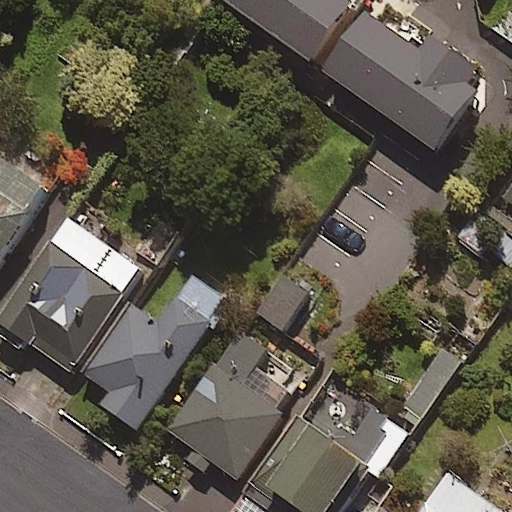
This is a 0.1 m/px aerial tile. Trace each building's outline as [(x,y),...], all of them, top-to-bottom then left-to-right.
[(225,0),(441,153),(511,53),(511,48),(443,0),(429,0),(404,36),(353,0),(225,0)] [(0,267),(55,191),(0,151),(0,267)] [(511,189),(501,204),(511,211),(511,189)] [(145,272),(72,221),(0,322),(73,374),(145,272)] [(236,298),(201,273),(163,327),(136,308),(88,375),(116,395),(107,407),(141,432),(236,298)] [(310,298),(285,279),(259,312),(285,332),(310,298)] [(270,353),(245,335),(171,431),(238,482),(287,418),(245,386),(270,353)] [(413,435),(344,386),(315,428),(303,420),(237,511),(346,511),(373,474),(381,480),(413,435)] [(502,511),(450,477),(425,511),(502,511)]
